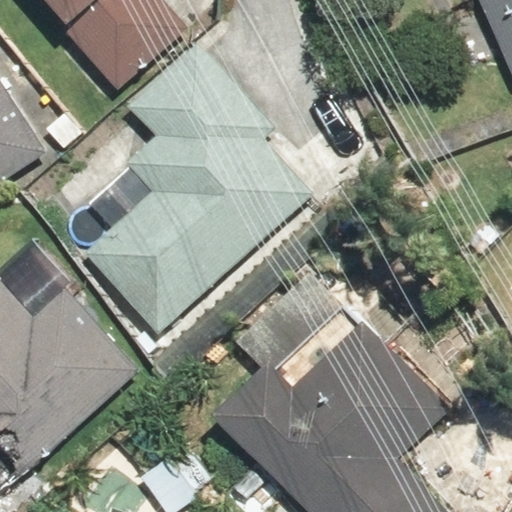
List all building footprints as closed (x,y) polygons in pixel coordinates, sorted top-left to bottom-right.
[(83,0),(91,9),(76,22),(139,93),(208,32),(179,0),(83,0)] [(511,0),(471,0),(509,88),(511,86),(511,0)] [(290,104),(223,42),(157,111),(184,137),(151,172),(172,192),(105,263),(181,335),(371,152),(304,89),(290,104)] [(0,201),(26,184),(23,179),(64,153),(0,54),(0,201)] [(0,506),(161,373),(94,292),(52,327),(11,278),(0,287),(0,506)] [(378,308),(252,415),(334,511),(466,511),(413,449),(468,403),(402,326),(397,330),(378,308)] [(203,448),(160,480),(184,511),(194,511),(230,485),(203,448)]
